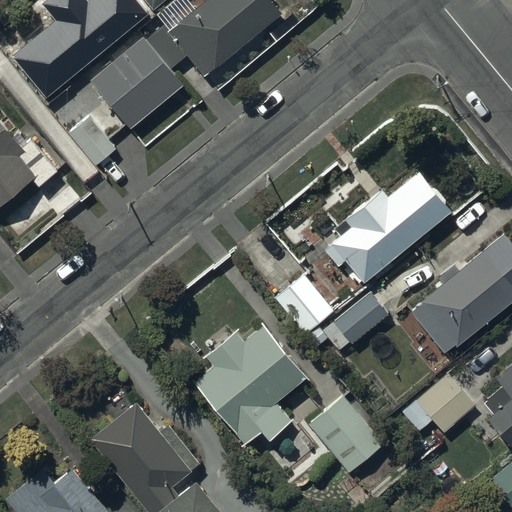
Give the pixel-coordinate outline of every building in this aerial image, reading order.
[(53,0),(66,15),(84,0),(53,0)] [(146,32),(91,75),(132,124),(184,80),(172,65),(187,52),(202,70),(212,61),(215,64),(281,9),(273,0),(203,0),(171,27),(167,22),(150,36),(146,32)] [(116,145),(89,113),(68,130),(95,162),(116,145)] [(16,134),(0,115),(0,200),(31,174),(38,182),(59,165),(27,125),(16,134)] [(380,183),(333,223),(340,230),(324,244),(338,260),(345,255),(363,277),(449,205),(416,166),(387,191),(380,183)] [(511,291),(511,243),(499,229),(457,265),(453,261),(439,273),(442,277),(419,297),(421,298),(410,308),(444,347),(454,339),(456,341),(511,291)] [(333,307),(302,270),(273,294),(315,344),(326,335),(315,321),(333,307)] [(387,310),(368,289),(333,319),(332,317),(322,327),(339,346),(349,337),(351,340),(387,310)] [(238,326),(207,351),(215,361),(196,377),(245,437),(261,424),(270,434),(291,416),(276,398),(306,373),(263,322),(246,336),(238,326)] [(511,438),(511,359),(496,373),(502,379),(482,395),(492,407),(486,412),(510,441),(511,438)] [(474,401),(446,370),(402,408),(417,426),(431,415),(442,428),(474,401)] [(348,389),(309,420),(347,468),(387,436),(348,389)] [(200,460),(169,420),(161,426),(138,397),(92,434),(154,511),(226,511),(197,475),(178,490),(172,482),(200,460)] [(511,455),(488,476),(511,503),(511,455)] [(56,478),(45,464),(7,494),(22,511),(104,511),(100,507),(106,503),(74,464),(56,478)]
